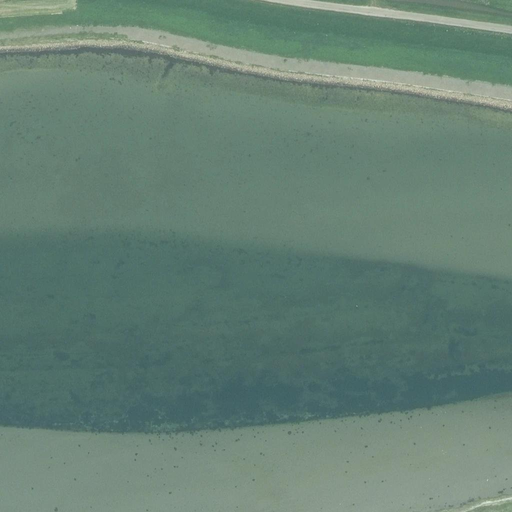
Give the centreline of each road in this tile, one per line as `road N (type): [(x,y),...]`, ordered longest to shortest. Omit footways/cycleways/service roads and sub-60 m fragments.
road 1 (track): [(0,10),(172,8),(276,33),(511,66)]
road 2 (unclassified): [(511,30),(279,0)]
